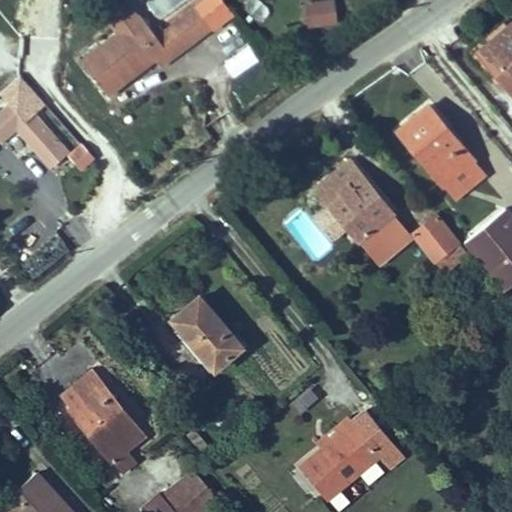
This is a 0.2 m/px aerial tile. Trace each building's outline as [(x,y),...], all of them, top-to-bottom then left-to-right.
[(223,0),(203,0),(155,32),(143,15),(131,0),(122,0),(102,14),(116,32),(82,59),(109,95),(156,60),(163,67),(237,15),(223,0)] [(339,24),(336,0),(325,0),(306,2),(307,27),(339,24)] [(511,20),(479,52),(511,87),(511,20)] [(0,137),(1,139),(15,127),(53,168),(67,154),(16,99),(0,114),(0,137)] [(450,124),(431,102),(396,130),(416,153),(450,124)] [(416,153),(455,201),(487,176),(450,124),(416,153)] [(95,156),(83,143),(70,155),(82,168),(95,156)] [(382,264),(414,238),(352,159),(316,187),(382,264)] [(280,222),(314,262),(333,247),(300,206),(280,222)] [(465,241),(505,289),(511,283),(511,207),(511,206),(465,241)] [(464,248),(456,237),(442,220),(419,239),(441,266),(464,248)] [(197,296),(171,318),(209,366),(235,346),(197,296)] [(125,467),(116,456),(141,435),(92,369),(61,393),(73,409),(69,412),(116,474),(125,467)] [(397,451),(367,409),(339,429),(345,436),(324,453),(303,468),(330,503),(397,451)] [(345,436),(339,429),(318,446),(324,453),(345,436)] [(77,511),(38,471),(1,504),(8,511),(77,511)] [(196,471),(168,494),(163,489),(142,506),(147,511),(203,511),(219,500),(196,471)]
